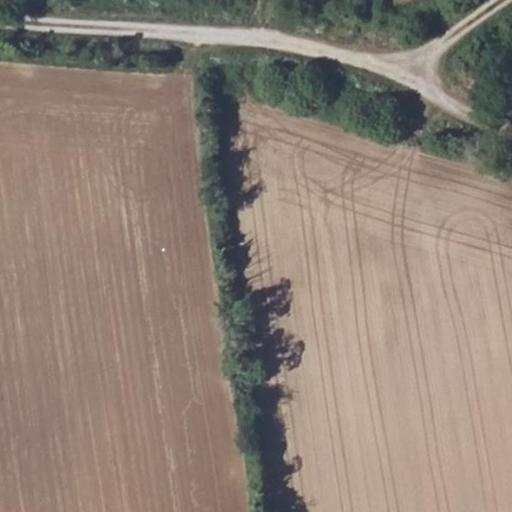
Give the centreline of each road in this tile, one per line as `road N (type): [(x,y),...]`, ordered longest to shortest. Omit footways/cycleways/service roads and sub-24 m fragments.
road 1 (track): [(511,126),(337,52),(0,20)]
road 2 (track): [(499,0),(404,77)]
